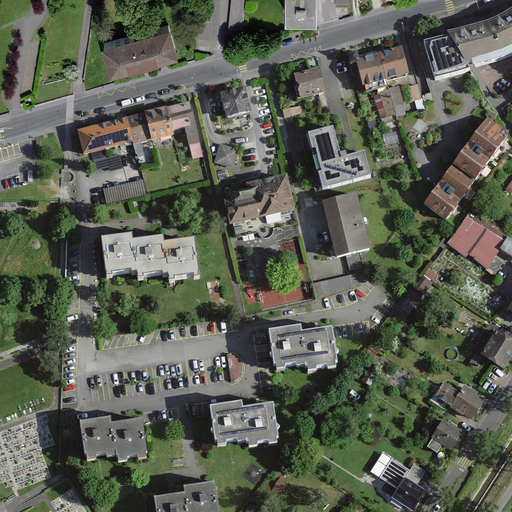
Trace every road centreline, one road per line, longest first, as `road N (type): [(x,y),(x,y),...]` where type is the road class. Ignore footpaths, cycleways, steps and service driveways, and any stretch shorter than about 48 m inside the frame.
road 1 (secondary): [(459,0),(0,131)]
road 2 (residential): [(428,511),(511,387)]
